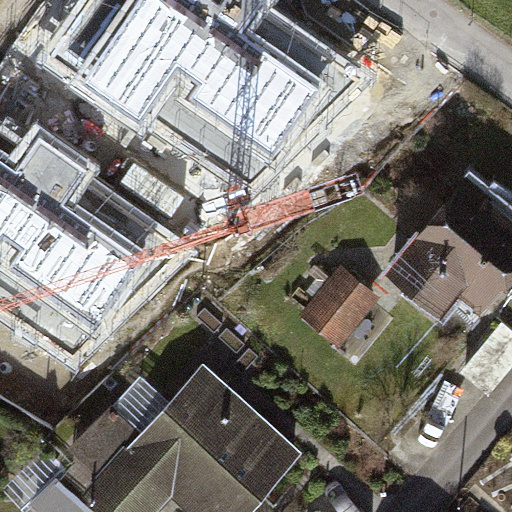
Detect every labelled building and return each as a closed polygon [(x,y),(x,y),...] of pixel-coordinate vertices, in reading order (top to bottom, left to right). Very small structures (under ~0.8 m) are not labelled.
[(94,0),(58,53),(253,184),(363,78),(259,7),(263,0),(94,0)] [(0,132),(0,308),(73,358),(179,252),(82,186),(90,172),(41,139),(31,153),(0,132)] [(511,284),(511,211),(471,177),(392,270),(443,313),(460,293),(486,315),(511,284)] [(343,266),(306,309),(337,336),(374,292),(343,266)] [(84,462),(37,499),(50,511),(243,511),(297,453),(201,368),(146,434),(115,408),(73,451),(84,462)]
